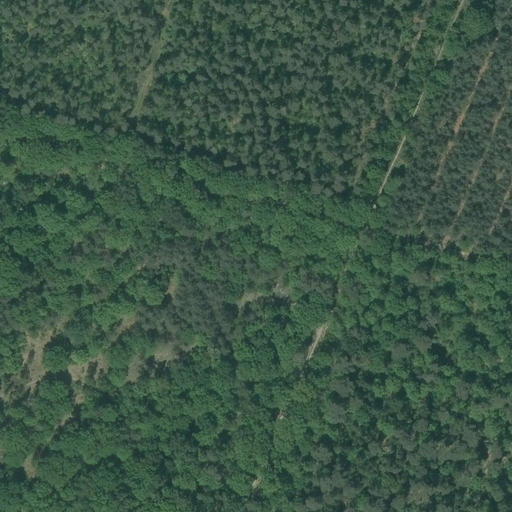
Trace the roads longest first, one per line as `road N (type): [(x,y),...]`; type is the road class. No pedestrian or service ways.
road 1 (track): [(364,228),(0,135)]
road 2 (track): [(364,228),(242,511)]
road 3 (track): [(120,165),(171,0)]
road 4 (track): [(511,266),(364,228)]
